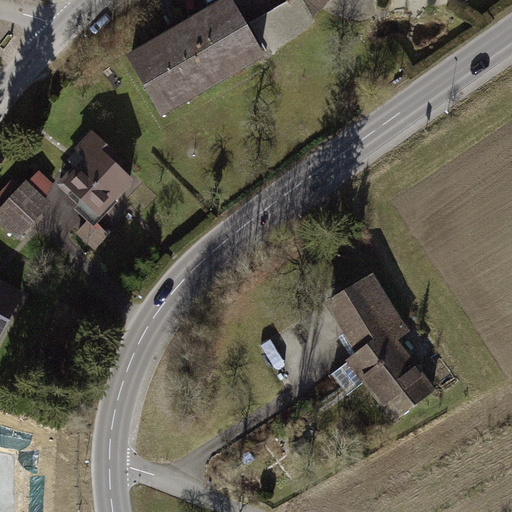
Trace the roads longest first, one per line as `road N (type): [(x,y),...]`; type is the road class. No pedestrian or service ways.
road 1 (primary): [(111,462),(117,399),(174,290),(233,238),(511,37)]
road 2 (residential): [(248,511),(111,462)]
